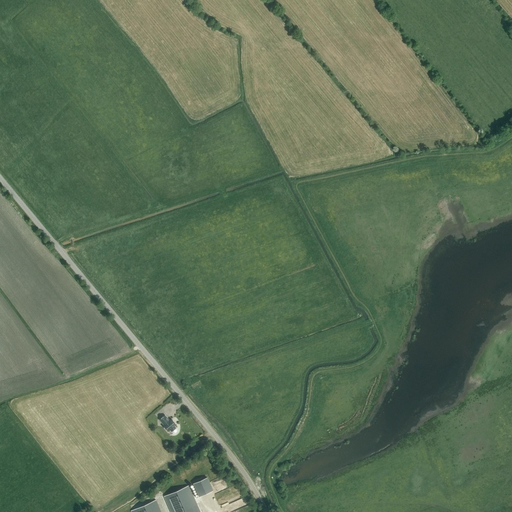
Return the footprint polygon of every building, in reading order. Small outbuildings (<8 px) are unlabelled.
[(168,432),(170,430),(171,432),(172,433),(174,433),(175,433),(176,432),(177,431),(177,430),(177,429),(176,428),(175,426),(176,425),(171,419),(169,421),(167,418),(168,418),(165,415),(159,420),(164,425),(163,426),(168,432)] [(200,511),(189,485),(164,496),(171,511),(200,511)] [(238,485),(215,493),(217,499),(240,491),(238,485)] [(223,511),(226,511),(250,503),(247,497),(222,507),(223,511)] [(161,511),(156,500),(132,510),(132,511),(161,511)]
